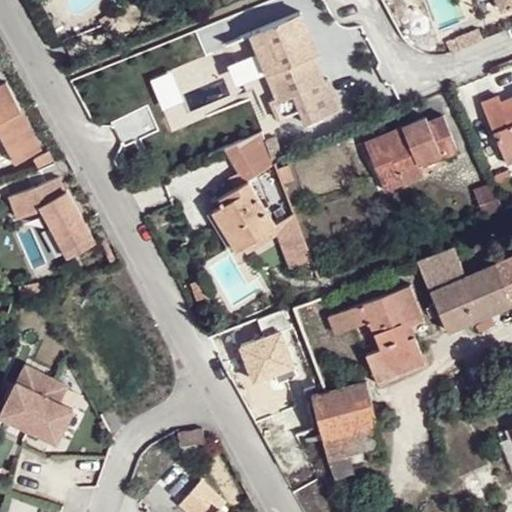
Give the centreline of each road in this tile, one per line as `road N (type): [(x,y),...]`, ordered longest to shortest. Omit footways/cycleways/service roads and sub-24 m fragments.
road 1 (residential): [(216,386),(6,0)]
road 2 (residential): [(216,386),(127,444),(100,511)]
road 3 (residential): [(285,511),(216,386)]
